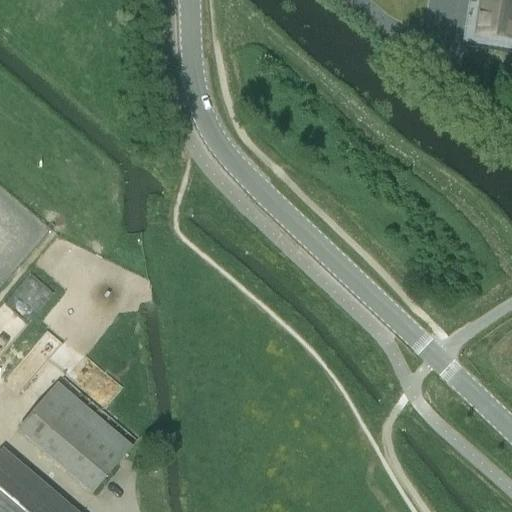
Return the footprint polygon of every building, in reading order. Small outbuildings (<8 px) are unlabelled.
[(511,0),(480,0),(479,1),(482,6),(480,21),(484,21),(481,34),(511,39),(511,0)] [(26,299),(38,310),(54,293),(35,276),(29,282),(36,289),(26,299)] [(20,393),(62,343),(47,331),(5,380),(20,393)] [(90,496),(135,443),(60,379),(15,432),(90,496)] [(74,511),(1,449),(0,450),(0,511),(74,511)]
